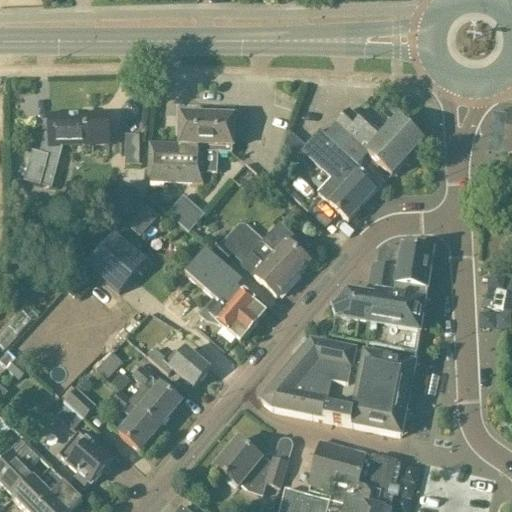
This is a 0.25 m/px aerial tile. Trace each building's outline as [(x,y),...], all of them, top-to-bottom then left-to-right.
[(399,122),(398,124),(393,120),(387,127),(371,112),(361,123),(350,112),(326,137),(358,167),(369,156),(393,178),(423,145),(399,122)] [(182,117),(181,148),(150,146),(148,184),(180,185),(180,186),(202,187),(203,176),(217,176),(218,155),(231,156),(232,150),(234,150),(236,120),(182,117)] [(32,154),(24,184),(39,188),(39,189),(51,192),(60,156),(62,148),(73,148),(73,156),(74,162),(108,162),(107,147),(109,147),(108,119),(49,120),(49,137),(44,137),(40,156),(32,154)] [(384,191),(358,167),(326,137),(321,132),(305,149),(288,133),(283,148),(302,165),(308,159),(322,172),(326,167),(336,176),(319,195),(331,206),(350,225),(368,206),(369,206),(384,191)] [(140,137),(119,137),(119,170),(140,170),(140,137)] [(137,191),(116,191),(116,217),(132,217),(132,211),(137,211),(137,191)] [(205,218),(184,199),(168,218),(189,236),(205,218)] [(129,228),(141,240),(161,219),(149,207),(129,228)] [(222,246),(214,254),(227,267),(235,259),(242,266),(241,268),(253,279),(278,302),(311,266),(302,258),(309,252),(281,226),(264,244),(222,246)] [(116,237),(88,270),(120,298),(149,265),(116,237)] [(402,250),(402,251),(387,248),(380,254),(378,269),(372,268),(368,293),(376,294),(376,295),(426,304),(428,295),(435,255),(402,250)] [(186,278),(222,308),(211,321),(236,343),(237,342),(242,345),(264,318),(260,314),(261,313),(236,292),(242,286),(205,255),(186,278)] [(181,289),(164,307),(185,326),(202,307),(181,289)] [(496,293),(488,292),(484,311),(493,313),(492,314),(511,318),(511,295),(496,292),(496,293)] [(359,327),(371,329),(376,300),(375,300),(348,295),(333,314),(336,322),(332,342),(356,347),(359,327)] [(376,295),(375,300),(376,300),(371,329),(367,349),(416,359),(417,360),(421,337),(426,304),(376,295)] [(365,360),(313,349),(265,406),(273,412),(400,438),(416,359),(367,349),(365,360)] [(169,379),(173,374),(193,392),(209,374),(185,353),(179,359),(176,356),(172,356),(166,363),(155,353),(148,361),(169,379)] [(8,356),(0,364),(0,367),(5,373),(15,362),(8,356)] [(123,367),(113,357),(96,374),(102,380),(106,384),(123,367)] [(16,362),(6,372),(19,384),(29,374),(16,362)] [(144,389),(131,404),(141,413),(161,431),(182,407),(162,389),(153,381),(153,380),(142,370),(133,380),(144,389)] [(77,393),(76,394),(64,407),(83,424),(96,409),(77,393)] [(112,405),(132,422),(119,438),(139,455),(161,431),(141,413),(121,395),(112,405)] [(64,407),(54,418),(74,435),(83,424),(64,407)] [(80,438),(61,459),(69,466),(80,476),(81,477),(74,485),(84,494),(91,486),(93,487),(112,465),(89,445),(88,445),(80,438)] [(238,443),(215,471),(239,492),(241,490),(249,497),(263,502),(266,489),(281,493),(289,467),(288,466),(274,462),(273,461),(271,467),(263,464),(262,463),(238,443)] [(0,465),(0,485),(15,501),(37,478),(30,471),(40,462),(22,444),(0,465)] [(386,511),(398,466),(373,460),(367,459),(367,457),(320,444),(309,490),(347,500),(344,509),(285,494),(280,511),(386,511)] [(37,478),(15,501),(14,502),(23,511),(75,511),(83,505),(52,473),(42,483),(37,478)]
